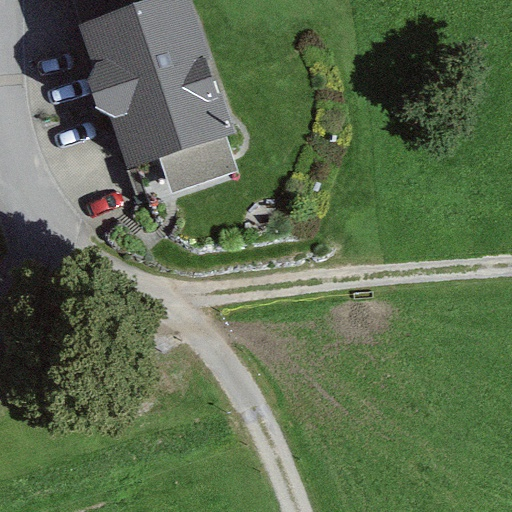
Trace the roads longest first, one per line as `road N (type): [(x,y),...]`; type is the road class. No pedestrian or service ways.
road 1 (track): [(511,269),(175,297)]
road 2 (track): [(264,415),(175,297)]
